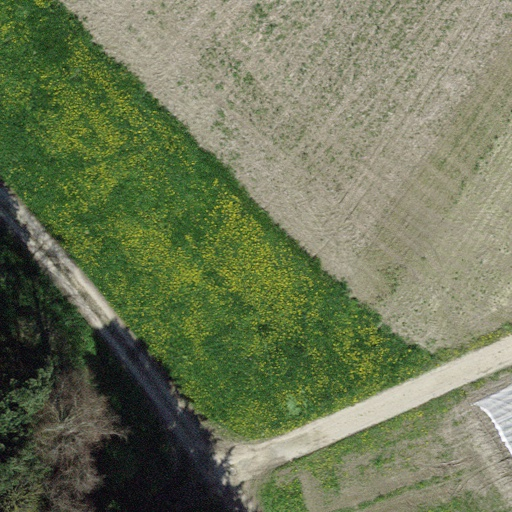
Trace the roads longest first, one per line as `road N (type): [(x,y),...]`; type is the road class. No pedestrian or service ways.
road 1 (track): [(511,348),(150,511)]
road 2 (track): [(0,200),(95,309),(241,511)]
